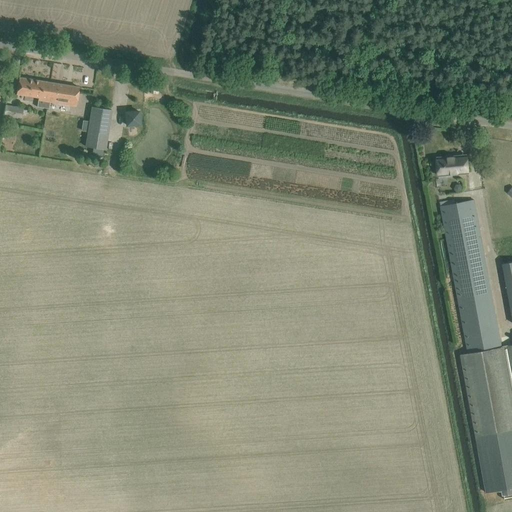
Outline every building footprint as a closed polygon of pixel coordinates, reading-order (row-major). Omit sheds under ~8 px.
[(47,101),(50,82),(19,77),(16,93),(38,97),(36,107),(49,109),(50,102),(47,101)] [(47,101),(50,102),(76,106),(79,87),(50,82),(47,101)] [(21,119),(23,108),(5,104),(3,116),(21,119)] [(111,110),(92,107),(86,146),(105,149),(111,110)] [(140,113),(127,114),(128,127),(141,126),(140,113)] [(459,156),(437,158),(438,176),(469,173),(467,158),(459,159),(459,156)] [(511,344),(502,347),(474,201),(441,207),(458,300),(468,353),(461,354),(487,493),(503,490),(504,500),(511,498),(511,344)] [(511,262),(503,264),(511,314),(511,262)]
